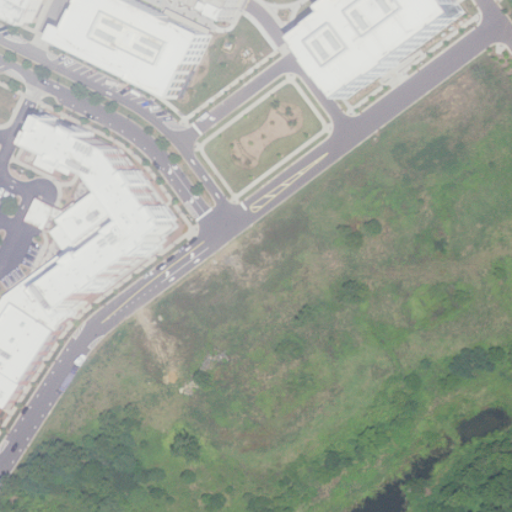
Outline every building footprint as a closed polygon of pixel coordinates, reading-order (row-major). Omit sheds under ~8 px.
[(0,0),(0,9),(34,27),(38,21),(43,24),(55,0),(0,0)] [(90,0),(70,42),(185,96),(215,34),(143,0),(90,0)] [(199,0),(248,23),(254,11),(250,9),(252,4),(254,0),(199,0)] [(466,0),(478,16),(362,100),(316,37),(349,13),(346,8),(349,6),(357,0),(466,0)] [(54,117),(122,151),(179,229),(74,315),(62,331),(10,408),(0,401),(0,310),(10,295),(70,251),(57,232),(39,224),(30,220),(41,197),(49,202),(69,211),(79,202),(83,207),(110,188),(102,177),(81,166),(76,175),(60,168),(58,172),(40,163),(45,151),(40,148),(54,117)]
